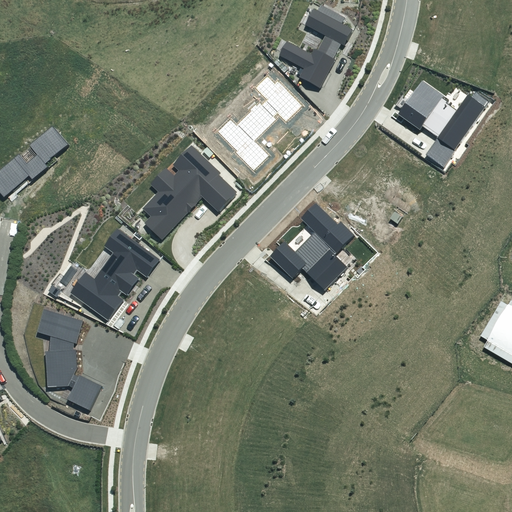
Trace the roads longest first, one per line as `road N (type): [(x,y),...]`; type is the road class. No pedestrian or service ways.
road 1 (residential): [(135,441),(156,362),(197,291),(345,135),(373,94)]
road 2 (residential): [(135,441),(57,424),(23,397),(0,358)]
